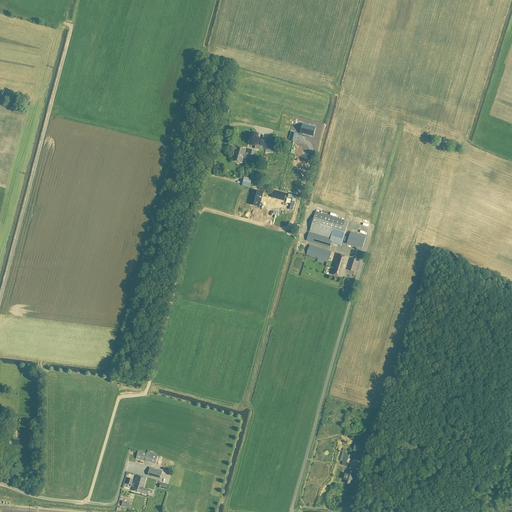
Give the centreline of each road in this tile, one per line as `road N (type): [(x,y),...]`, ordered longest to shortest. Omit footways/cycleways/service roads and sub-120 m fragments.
road 1 (unclassified): [(87,502),(118,397),(146,393),(209,175)]
road 2 (track): [(72,25),(0,302)]
